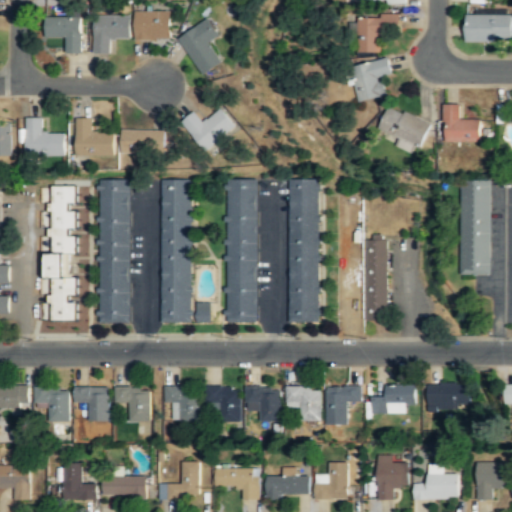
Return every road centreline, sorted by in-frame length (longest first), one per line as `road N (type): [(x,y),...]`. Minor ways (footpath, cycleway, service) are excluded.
road 1 (residential): [(0,351),(511,350)]
road 2 (residential): [(0,81),(156,84)]
